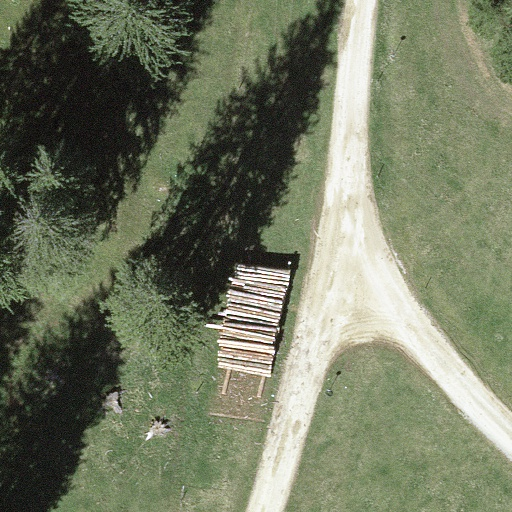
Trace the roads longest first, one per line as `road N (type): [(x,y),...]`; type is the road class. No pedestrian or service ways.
road 1 (track): [(341,278),(369,0)]
road 2 (track): [(263,511),(341,278)]
road 3 (track): [(341,278),(511,438)]
